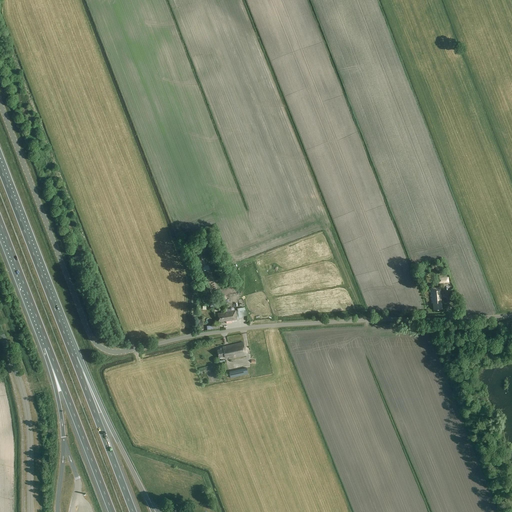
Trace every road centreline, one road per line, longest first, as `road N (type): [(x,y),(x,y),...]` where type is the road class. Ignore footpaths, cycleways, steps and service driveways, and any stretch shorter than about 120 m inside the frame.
road 1 (unclassified): [(103,349),(274,324),(511,316)]
road 2 (unclassified): [(103,349),(89,334),(0,103)]
road 3 (motorway): [(153,511),(66,339)]
road 4 (motorway): [(66,339),(0,166)]
road 5 (motorway): [(133,511),(66,339)]
road 6 (tertiary): [(30,511),(28,416),(0,331)]
road 7 (motorway): [(48,347),(111,511)]
road 8 (motorway): [(0,222),(48,347)]
